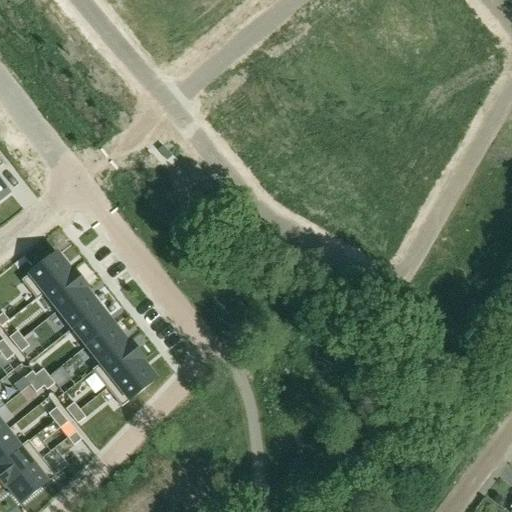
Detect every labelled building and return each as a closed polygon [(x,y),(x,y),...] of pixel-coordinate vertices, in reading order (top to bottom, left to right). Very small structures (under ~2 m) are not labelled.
[(125,0),(151,30),(162,21),(176,37),(181,33),(183,35),(197,23),(178,0),(125,0)] [(178,0),(197,23),(212,10),(210,8),(215,4),(212,0),(178,0)] [(379,0),(380,1),(381,0),(404,0),(405,0),(402,2),(408,9),(396,20),(407,33),(433,11),(423,0),(379,0)] [(273,136),(250,156),(282,195),(293,185),(296,189),(312,198),(327,173),(309,163),(301,169),(273,136)] [(0,201),(10,194),(0,181),(0,168),(3,166),(0,161),(0,201)] [(57,254),(22,282),(37,301),(44,295),(44,294),(71,272),(57,254)] [(71,272),(44,294),(44,295),(58,313),(86,291),(88,289),(73,270),(71,272)] [(86,291),(58,313),(72,330),(100,308),(86,291)] [(100,308),(72,330),(86,348),(114,326),(100,308)] [(3,314),(0,316),(0,327),(1,328),(9,322),(3,314)] [(114,326),(86,348),(100,365),(128,343),(114,326)] [(17,332),(9,339),(15,346),(23,340),(17,332)] [(23,340),(15,346),(21,353),(29,347),(23,340)] [(3,341),(0,342),(0,353),(0,355),(9,348),(3,341)] [(100,365),(93,371),(108,390),(143,362),(145,361),(130,342),(128,343),(100,365)] [(9,348),(0,355),(6,362),(14,356),(9,348)] [(143,362),(108,390),(122,408),(157,380),(143,362)] [(43,370),(35,376),(38,380),(41,384),(49,377),(43,370)] [(33,373),(24,379),(30,387),(38,380),(35,376),(33,373)] [(49,377),(41,384),(44,388),(47,391),(55,385),(49,377)] [(38,380),(30,387),(36,394),(44,388),(41,384),(38,380)] [(74,404),(66,410),(72,418),(80,411),(74,404)] [(56,408),(48,415),(54,422),(62,416),(56,408)] [(80,411),(72,418),(78,425),(86,419),(80,411)] [(62,416),(54,422),(60,430),(68,423),(62,416)] [(8,431),(0,437),(0,464),(21,448),(8,431)] [(75,433),(68,439),(74,447),(81,441),(75,433)] [(0,464),(0,483),(5,489),(7,488),(42,460),(28,442),(21,448),(0,464)] [(42,460),(7,488),(20,505),(56,477),(42,460)]
